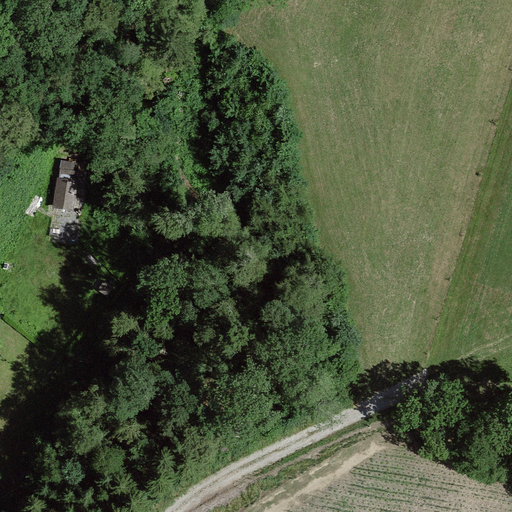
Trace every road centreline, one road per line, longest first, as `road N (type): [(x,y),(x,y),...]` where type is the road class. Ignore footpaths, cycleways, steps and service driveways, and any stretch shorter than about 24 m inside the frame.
road 1 (track): [(162,511),(282,448),(353,425),(377,427),(391,447),(371,511)]
road 2 (track): [(0,428),(64,336),(53,270)]
